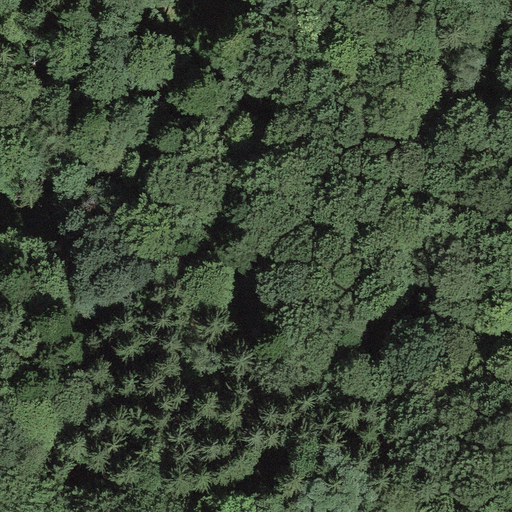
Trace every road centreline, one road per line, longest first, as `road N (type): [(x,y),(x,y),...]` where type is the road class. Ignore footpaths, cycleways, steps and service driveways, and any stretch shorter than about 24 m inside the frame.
road 1 (track): [(0,167),(106,140),(144,98),(185,0)]
road 2 (track): [(211,511),(42,480),(0,462)]
